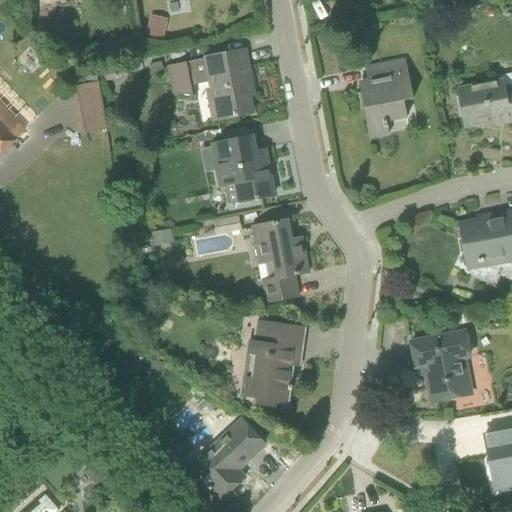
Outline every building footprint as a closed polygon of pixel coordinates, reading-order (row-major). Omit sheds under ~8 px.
[(148,21),(144,38),(162,42),(166,26),(148,21)] [(194,85),(209,83),(216,121),(252,114),(245,83),(250,82),(244,52),(168,67),(174,95),(197,97),(194,85)] [(366,80),(357,82),(360,93),(368,138),(388,135),(385,122),(406,118),(403,102),(411,101),(404,61),(364,69),(366,80)] [(459,98),(456,98),(460,118),(463,118),(464,127),(496,121),(497,125),(511,121),(511,89),(502,91),(501,83),(458,92),(459,98)] [(0,154),(24,132),(0,107),(0,154)] [(231,142),(211,146),(219,187),(223,186),(227,206),(238,204),(253,201),(272,197),(266,162),(256,164),(251,138),(231,142)] [(511,213),(490,218),(491,223),(479,225),(479,224),(458,228),(461,240),(457,241),(459,255),(463,254),(466,266),(499,260),(498,256),(511,253),(511,213)] [(238,215),(212,221),(215,236),(241,231),(238,215)] [(301,239),(290,241),(286,221),(250,228),(258,265),(271,262),(275,279),(261,282),(265,304),(298,298),(293,277),(308,274),(301,239)] [(170,230),(151,233),(154,246),(173,242),(170,230)] [(173,300),(172,308),(196,310),(197,302),(173,300)] [(140,314),(138,321),(140,326),(146,328),(152,325),(154,319),(151,314),(145,312),(140,314)] [(262,405),(266,406),(286,409),(289,391),(291,391),(291,387),(287,386),(290,364),(298,366),(303,330),(256,323),(253,344),(248,343),(240,396),(263,399),(262,405)] [(463,333),(429,340),(410,344),(414,369),(422,367),(429,403),(449,399),(465,396),(458,360),(467,358),(463,333)] [(150,361),(147,379),(162,382),(166,364),(150,361)] [(241,421),(203,455),(188,469),(218,502),(243,479),(237,471),(264,447),(241,421)] [(511,430),(483,437),(494,491),(511,487),(511,430)] [(45,495),(25,511),(56,511),(58,511),(45,495)]
